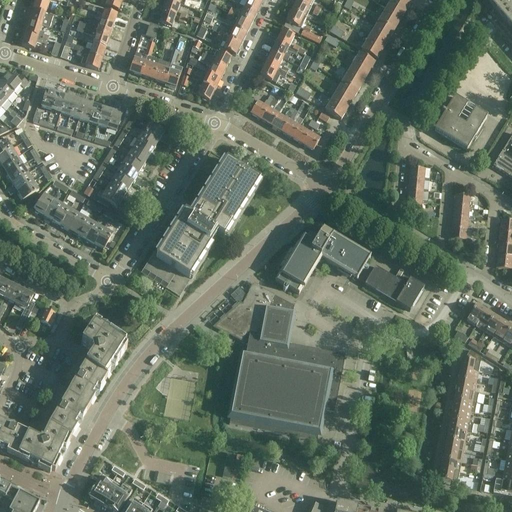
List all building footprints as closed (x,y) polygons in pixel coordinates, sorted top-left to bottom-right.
[(45,15),(49,3),(38,0),(35,0),(32,11),(45,15)] [(101,0),(100,6),(118,12),(122,0),(121,0),(101,0)] [(163,13),(176,17),(180,5),(167,0),(163,13)] [(262,4),(254,0),(246,0),(245,2),(247,2),(244,9),(257,15),(257,14),(258,14),(261,10),(259,9),(262,4)] [(297,0),(297,1),(311,8),(315,0),(297,0)] [(388,5),(386,9),(402,19),(410,5),(411,4),(403,0),(388,0),(387,4),(388,5)] [(511,29),(511,0),(491,0),(488,2),(511,29)] [(306,19),(311,8),(297,1),(292,12),(306,19)] [(117,16),(89,6),(87,11),(103,16),(101,23),(113,27),(117,16)] [(239,14),(237,18),(251,25),(257,15),(244,9),(241,15),(239,14)] [(380,18),(377,23),(394,33),(402,19),(386,9),(384,13),(382,12),(378,17),(380,18)] [(49,16),(45,15),(32,11),(29,23),(41,27),(42,26),(50,29),(53,17),(49,16)] [(300,30),(306,19),(292,12),(291,13),(290,13),(288,17),(289,18),(286,23),(300,30)] [(176,17),(163,13),(159,25),(172,29),(176,17)] [(234,29),(233,30),(246,36),(251,25),(237,18),(235,22),(237,23),(234,29)] [(64,21),(60,33),(65,34),(69,23),(64,21)] [(25,35),(47,42),(49,37),(43,36),(43,35),(39,34),(41,27),(29,23),(25,35)] [(78,28),(109,38),(113,27),(101,23),(99,29),(79,23),(78,28)] [(371,33),(369,37),(385,47),(394,33),(377,23),(375,28),(373,27),(370,32),(371,33)] [(154,40),(158,29),(150,26),(146,38),(154,40)] [(221,30),(218,35),(241,46),(246,36),(233,30),(234,29),(228,26),(225,33),(221,30)] [(306,27),(301,36),(319,45),(323,38),(310,32),(312,30),(306,27)] [(93,45),(105,50),(109,38),(78,28),(76,32),(95,39),(93,45)] [(282,31),(276,43),(289,49),(295,37),(282,31)] [(47,42),(25,35),(21,47),(34,51),(36,44),(41,46),(41,44),(46,46),(47,42)] [(218,35),(215,40),(221,43),(218,48),(235,57),(236,56),(237,56),(240,52),(238,51),(241,46),(218,35)] [(363,47),(360,52),(377,61),(377,60),(377,61),(385,47),(369,37),(367,41),(365,40),(362,46),(363,47)] [(147,51),(152,52),(155,45),(149,43),(147,51)] [(289,49),(276,43),(271,54),(283,60),(287,63),(291,55),(296,57),(298,53),(292,50),(289,49)] [(56,58),(60,46),(55,44),(51,56),(56,58)] [(79,48),(77,52),(102,61),(105,50),(93,45),(91,52),(79,48)] [(66,61),(70,50),(64,48),(60,59),(66,61)] [(159,62),(152,59),(150,59),(152,52),(147,51),(144,57),(147,58),(141,77),(152,81),(159,62)] [(172,51),(170,58),(176,60),(178,53),(172,51)] [(102,61),(77,52),(76,57),(83,59),(81,66),(85,67),(85,68),(98,72),(102,61)] [(204,55),(202,59),(225,71),(231,59),(216,52),(213,59),(204,55)] [(129,74),(141,77),(147,58),(144,57),(136,54),(129,74)] [(271,54),(265,65),(286,75),(288,72),(283,69),(284,67),(280,66),(283,60),(271,54)] [(352,65),(350,69),(366,79),(374,65),(358,55),(355,60),(354,59),(350,64),(352,65)] [(170,66),(164,85),(169,86),(168,89),(175,91),(176,89),(182,69),(174,66),(176,60),(170,58),(167,65),(170,66)] [(207,75),(220,81),(225,71),(202,59),(200,63),(211,69),(207,75)] [(167,65),(159,62),(152,81),(164,85),(170,66),(167,65)] [(286,75),(265,65),(260,77),(276,85),(279,77),(285,80),(286,75)] [(344,79),(341,83),(358,93),(366,79),(350,69),(347,73),(346,72),(342,78),(344,79)] [(194,76),(191,81),(214,92),(220,81),(207,75),(202,72),(199,79),(194,76)] [(4,77),(0,81),(0,82),(14,95),(20,87),(23,90),(28,85),(19,77),(15,82),(6,74),(3,76),(4,77)] [(214,92),(191,81),(188,79),(184,78),(181,86),(186,88),(187,84),(195,88),(191,94),(203,100),(202,101),(208,104),(214,92)] [(0,95),(7,102),(8,101),(14,95),(0,82),(0,95)] [(335,94),(333,98),(349,107),(358,93),(341,83),(339,88),(337,87),(333,93),(335,94)] [(47,91),(41,109),(51,112),(57,94),(57,93),(54,92),(53,93),(47,91)] [(57,94),(51,112),(60,115),(66,97),(66,96),(63,95),(63,96),(57,94)] [(66,97),(60,115),(69,118),(75,100),(76,99),(73,98),(72,99),(66,97)] [(250,115),(261,121),(274,99),(270,97),(264,107),(257,104),(254,110),(252,109),(250,113),(251,114),(250,115)] [(341,121),(349,107),(333,98),(324,112),(340,122),(341,121)] [(487,118),(454,98),(445,114),(442,112),(441,113),(444,115),(434,132),(467,152),(487,118)] [(274,99),(261,121),(271,127),(278,116),(281,111),(275,108),(278,102),(274,99)] [(75,100),(69,118),(79,121),(85,103),(85,102),(82,101),(81,102),(75,100)] [(85,103),(79,121),(88,124),(94,106),(94,105),(91,104),(90,105),(85,103)] [(94,106),(88,124),(97,127),(103,109),(104,108),(100,107),(100,108),(94,106)] [(103,109),(97,127),(107,130),(113,112),(113,111),(109,110),(109,111),(103,109)] [(278,116),(271,127),(282,134),(295,112),(290,109),(284,120),(278,116)] [(113,112),(107,130),(116,133),(122,115),(121,115),(122,114),(119,113),(118,114),(113,112)] [(292,140),(298,128),(293,125),(299,114),(295,112),(282,134),(292,140)] [(38,126),(45,129),(47,124),(40,121),(42,115),(36,113),(33,122),(33,124),(38,126)] [(329,120),(321,115),(319,120),(327,124),(329,120)] [(13,120),(19,126),(22,122),(16,117),(13,120)] [(128,124),(132,127),(136,120),(132,118),(128,124)] [(16,129),(19,126),(13,120),(10,124),(16,129)] [(128,133),(132,127),(128,124),(124,130),(128,133)] [(148,124),(143,133),(159,143),(160,143),(161,141),(160,140),(164,134),(148,124)] [(302,146),(309,134),(298,128),(292,140),(302,146)] [(143,133),(137,141),(153,151),(154,152),(156,149),(155,149),(159,143),(143,133)] [(118,141),(122,143),(126,136),(122,134),(118,141)] [(320,141),(309,134),(302,146),(313,152),(320,141)] [(511,138),(493,169),(511,180),(511,138)] [(0,158),(12,150),(7,142),(4,143),(2,139),(0,139),(0,158)] [(31,147),(27,141),(23,143),(27,150),(31,147)] [(118,150),(122,143),(118,141),(114,147),(118,150)] [(137,141),(132,150),(148,160),(149,160),(151,158),(150,157),(153,151),(137,141)] [(0,158),(0,166),(2,169),(18,159),(12,150),(0,158)] [(132,150),(127,158),(143,168),(144,168),(145,166),(145,165),(148,160),(132,150)] [(111,151),(107,157),(112,159),(116,153),(111,151)] [(37,157),(33,160),(37,166),(42,164),(37,157)] [(107,166),(112,159),(107,157),(103,164),(107,166)] [(127,158),(122,166),(138,176),(139,177),(140,174),(139,174),(143,168),(127,158)] [(2,169),(1,169),(2,172),(3,171),(6,177),(22,166),(18,159),(2,169)] [(156,250),(144,271),(157,279),(168,286),(166,289),(179,297),(186,284),(189,280),(217,235),(220,237),(224,239),(259,183),(245,174),(246,172),(242,169),(241,171),(226,162),(191,218),(185,214),(160,253),(156,250)] [(6,177),(8,180),(12,185),(28,175),(22,166),(6,177)] [(122,166),(116,174),(132,185),(133,185),(135,182),(134,181),(138,176),(122,166)] [(40,170),(44,177),(48,174),(44,167),(40,170)] [(101,167),(97,174),(101,176),(105,170),(101,167)] [(410,169),(409,180),(424,182),(424,184),(429,184),(430,171),(425,170),(410,169)] [(52,181),(48,174),(44,177),(48,183),(52,181)] [(101,176),(97,174),(93,180),(97,183),(101,176)] [(116,174),(111,183),(127,193),(128,193),(130,191),(129,190),(132,185),(116,174)] [(12,185),(11,186),(13,188),(14,188),(17,194),(33,183),(28,175),(12,185)] [(409,180),(408,191),(423,193),(422,195),(428,195),(429,184),(424,184),(424,182),(409,180)] [(17,194),(16,194),(18,196),(19,196),(22,202),(38,192),(33,183),(17,194)] [(111,183),(106,191),(122,201),(123,201),(125,199),(124,198),(127,193),(111,183)] [(61,187),(59,191),(66,195),(68,191),(61,187)] [(88,188),(83,195),(89,199),(93,192),(88,188)] [(106,191),(101,199),(117,209),(118,210),(120,207),(119,206),(122,201),(106,191)] [(408,191),(407,202),(422,204),(421,205),(427,205),(428,195),(422,195),(423,193),(408,191)] [(44,196),(34,213),(35,213),(35,214),(37,215),(38,214),(44,218),(53,201),(54,199),(49,196),(48,199),(44,196)] [(85,201),(78,196),(75,201),(83,205),(85,201)] [(469,209),(469,210),(474,210),(474,207),(469,207),(470,197),(455,196),(454,207),(469,209)] [(44,218),(43,218),(46,220),(46,219),(52,223),(61,206),(53,201),(44,218)] [(421,213),(421,205),(422,204),(407,202),(406,214),(420,215),(420,217),(425,216),(426,213),(421,213)] [(52,223),(51,223),(54,225),(54,224),(60,227),(70,211),(61,206),(52,223)] [(102,210),(95,206),(93,210),(99,214),(102,210)] [(454,207),(453,218),(468,220),(468,221),(473,221),(473,218),(468,218),(469,210),(469,209),(454,207)] [(60,227),(60,228),(63,230),(63,229),(69,232),(78,216),(70,211),(60,227)] [(69,232),(68,233),(71,235),(71,234),(77,237),(87,221),(78,216),(69,232)] [(119,220),(112,216),(109,220),(116,224),(119,220)] [(468,220),(453,218),(452,229),(467,231),(466,233),(472,232),(472,229),(467,229),(468,221),(468,220)] [(77,237),(77,238),(79,239),(80,239),(86,242),(91,232),(95,225),(87,221),(77,237)] [(511,222),(501,221),(499,233),(511,234),(511,222)] [(86,242),(85,243),(88,244),(88,243),(94,247),(104,230),(95,225),(91,232),(86,242)] [(467,231),(452,229),(451,241),(465,242),(465,243),(470,243),(471,240),(466,240),(466,233),(467,231)] [(94,247),(94,248),(96,249),(97,248),(103,252),(112,235),(104,230),(94,247)] [(279,275),(275,282),(284,287),(288,289),(298,296),(317,264),(318,262),(324,260),(326,262),(325,262),(351,278),(357,281),(363,271),(365,272),(365,271),(365,272),(366,272),(367,272),(367,271),(368,271),(368,270),(368,269),(368,268),(367,268),(366,268),(365,268),(365,269),(364,269),(370,259),(364,255),(365,254),(364,253),(364,254),(358,251),(361,247),(341,235),(339,239),(334,236),(334,235),(333,235),(332,237),(323,232),(323,231),(319,238),(314,235),(309,232),(305,240),(304,242),(301,246),(297,244),(297,245),(294,251),(290,248),(279,267),(282,270),(279,275)] [(511,246),(511,234),(499,233),(498,245),(511,246)] [(511,246),(498,245),(497,257),(511,258),(511,246)] [(511,258),(497,257),(496,270),(511,271),(511,273),(511,272),(511,268),(511,269),(511,268),(511,258)] [(403,277),(399,282),(375,268),(364,286),(410,313),(424,289),(403,277)] [(0,297),(4,300),(11,285),(0,279),(0,297)] [(11,285),(4,300),(15,305),(22,291),(11,285)] [(294,307),(254,286),(243,306),(240,304),(213,328),(242,344),(243,344),(244,345),(229,426),(317,442),(322,412),(334,414),(345,356),(287,345),(294,307)] [(33,296),(22,291),(15,305),(25,311),(15,330),(21,333),(35,306),(29,304),(33,296)] [(475,328),(485,312),(476,306),(466,322),(475,328)] [(50,327),(55,316),(42,309),(36,321),(50,327)] [(494,317),(485,312),(475,328),(484,333),(494,317)] [(503,322),(494,317),(484,333),(493,338),(503,322)] [(511,328),(503,322),(493,338),(501,344),(511,328)] [(84,340),(81,345),(89,350),(90,351),(86,359),(89,361),(86,364),(108,378),(109,375),(110,375),(107,373),(113,364),(116,366),(116,365),(127,350),(124,348),(124,347),(126,345),(117,339),(114,337),(95,324),(87,336),(84,340)] [(511,345),(511,328),(501,344),(510,349),(511,345)] [(457,333),(457,334),(454,339),(465,345),(468,340),(457,333)] [(460,371),(478,374),(481,359),(470,352),(467,356),(466,361),(462,360),(460,371)] [(70,391),(67,397),(88,410),(92,403),(94,400),(95,399),(92,398),(97,389),(100,391),(100,390),(106,380),(108,378),(86,364),(85,367),(78,378),(76,377),(71,384),(71,385),(73,386),(70,391)] [(460,371),(458,381),(476,384),(478,374),(460,371)] [(474,394),(476,384),(458,381),(456,391),(474,394)] [(454,401),(476,405),(478,395),(474,394),(456,391),(454,401)] [(56,415),(49,426),(71,438),(76,430),(77,429),(74,427),(80,418),(82,420),(83,419),(88,410),(67,397),(61,407),(58,406),(53,414),(56,415)] [(470,414),(474,415),(476,405),(454,401),(452,411),(470,414)] [(450,421),(468,424),(470,414),(452,411),(450,421)] [(0,446),(8,450),(6,453),(7,453),(17,458),(28,435),(17,430),(19,427),(11,423),(9,426),(5,424),(6,421),(0,418),(0,446)] [(450,421),(448,431),(466,434),(471,435),(473,425),(468,424),(450,421)] [(28,435),(17,458),(27,463),(28,463),(29,461),(38,465),(37,468),(38,468),(50,474),(51,471),(52,471),(55,472),(60,461),(61,459),(58,458),(63,449),(65,450),(66,449),(71,438),(49,426),(48,427),(45,434),(42,433),(38,440),(28,435)] [(446,441),(465,444),(466,434),(448,431),(446,441)] [(444,451),(463,454),(465,444),(446,441),(444,451)] [(443,461),(461,464),(463,454),(444,451),(443,461)] [(459,474),(461,464),(443,461),(441,471),(459,474)] [(459,474),(441,471),(439,481),(457,485),(458,478),(462,479),(463,475),(459,474)] [(511,474),(504,473),(502,483),(511,484),(511,474)] [(90,497),(88,499),(98,505),(112,483),(102,477),(95,488),(93,491),(91,489),(87,495),(90,497)] [(495,482),(493,495),(511,498),(511,484),(502,483),(495,482)] [(112,483),(98,505),(107,510),(106,511),(107,511),(122,487),(121,489),(112,483)] [(0,511),(35,511),(39,505),(1,485),(0,488),(0,511)] [(122,487),(107,511),(108,511),(119,511),(132,493),(122,487)] [(133,500),(125,511),(138,511),(142,506),(133,500)]
